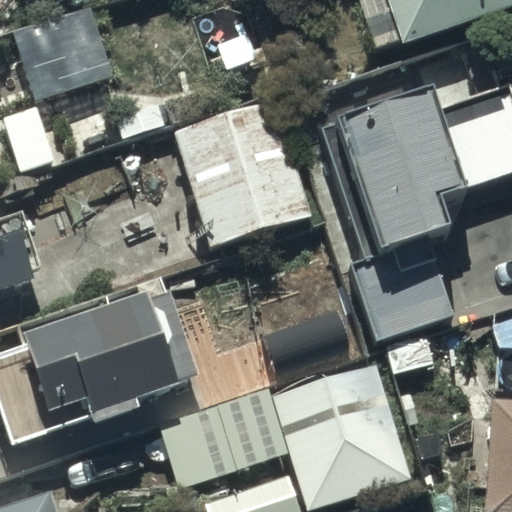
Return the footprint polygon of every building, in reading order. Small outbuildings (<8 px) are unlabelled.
[(511,0),(383,0),(397,42),(511,4),(511,0)] [(511,110),(502,82),(436,104),(428,81),(329,115),(374,248),(443,224),(433,194),(511,167),(511,110)] [(97,99),(57,115),(74,163),(115,148),(97,99)] [(170,132),(207,249),(311,216),(274,99),(170,132)] [(0,121),(16,169),(48,159),(31,107),(0,117),(0,121)] [(0,296),(16,291),(13,280),(27,275),(13,229),(0,233),(0,296)] [(446,322),(421,247),(344,273),(368,348),(446,322)] [(0,357),(0,406),(12,445),(201,384),(166,276),(15,325),(23,350),(0,357)] [(336,313),(263,339),(277,378),(350,352),(336,313)] [(159,422),(182,491),(282,458),(300,511),(309,511),(411,479),(372,362),(268,396),(265,387),(159,422)] [(476,511),(511,511),(511,403),(484,401),(476,511)] [(200,504),(202,511),(297,511),(285,475),(200,504)] [(52,511),(44,487),(0,502),(0,511),(52,511)]
